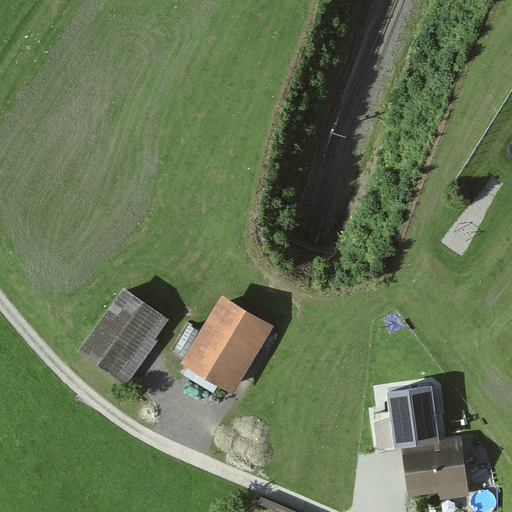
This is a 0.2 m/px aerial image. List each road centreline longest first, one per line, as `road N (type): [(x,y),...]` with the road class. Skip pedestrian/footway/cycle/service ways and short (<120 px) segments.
road 1 (unclassified): [(159,441),(63,374),(0,300)]
road 2 (residential): [(318,511),(159,441)]
